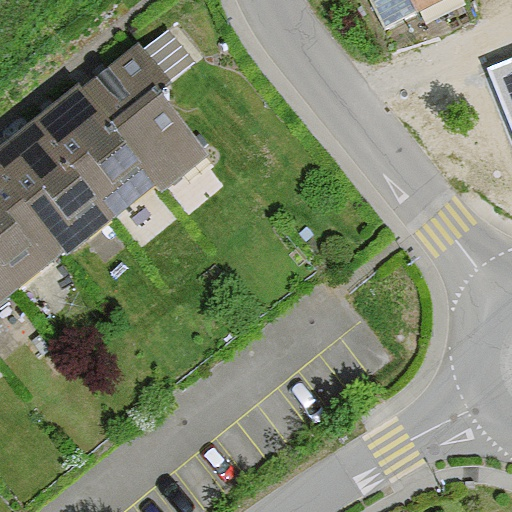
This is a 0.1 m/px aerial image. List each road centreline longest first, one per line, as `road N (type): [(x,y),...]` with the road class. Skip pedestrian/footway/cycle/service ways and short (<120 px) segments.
road 1 (residential): [(271,0),(313,71),(504,297)]
road 2 (residential): [(286,511),(392,447),(491,403)]
